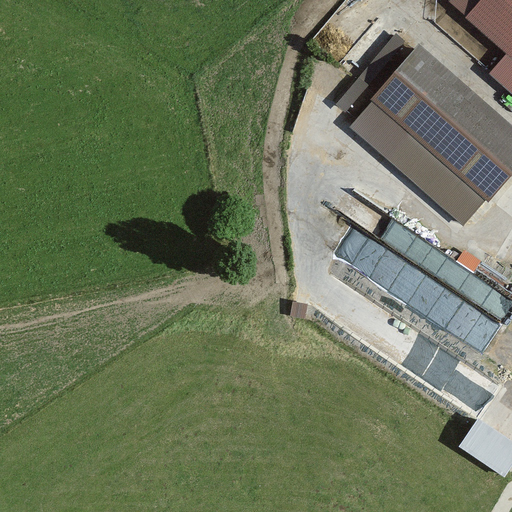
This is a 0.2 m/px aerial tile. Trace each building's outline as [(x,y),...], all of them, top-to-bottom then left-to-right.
[(511,0),(456,0),(441,18),(511,78),(511,0)] [(511,171),(511,130),(399,25),(326,107),(466,227),(511,171)] [(508,308),(511,300),(511,289),(473,268),(478,259),(371,202),(357,228),(508,308)] [(487,355),(511,363),(511,330),(498,325),(487,355)] [(511,425),(478,406),(457,442),(509,471),(511,464),(511,425)]
